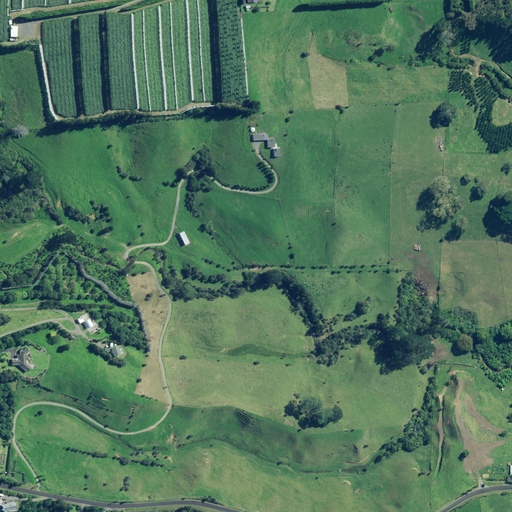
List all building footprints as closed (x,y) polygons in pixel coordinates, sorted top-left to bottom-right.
[(188,243),(182,231),(178,233),(183,245),(188,243)] [(94,324),(87,312),(76,319),(79,323),(82,321),(91,335),(98,330),(94,324)] [(121,354),(117,346),(111,349),(114,357),(121,354)] [(15,355),(15,358),(10,359),(10,365),(16,365),(24,372),(29,367),(26,363),(25,360),(26,360),(26,356),(25,356),(25,354),(28,351),(23,347),(21,350),(18,350),(18,354),(15,355)] [(13,509),(11,503),(0,505),(0,507),(1,511),(13,509)]
